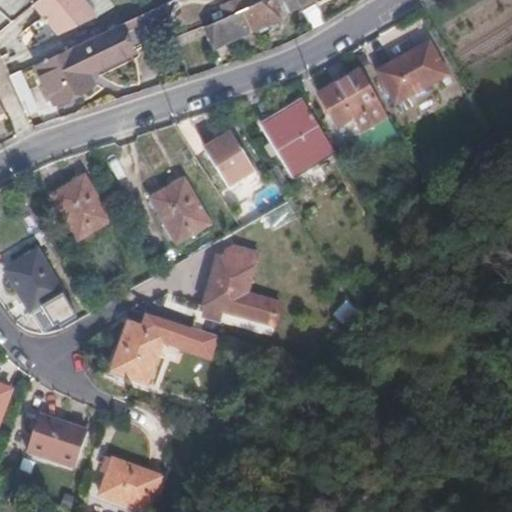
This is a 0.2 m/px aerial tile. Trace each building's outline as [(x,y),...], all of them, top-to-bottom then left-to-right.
[(97,16),(83,0),(36,0),(32,3),(58,33),(97,16)] [(262,0),(249,7),(228,17),(205,27),(215,47),(280,15),(271,0),(262,0)] [(133,54),(120,28),(38,68),(55,102),(91,84),(87,77),(133,54)] [(448,75),(431,44),(380,72),(397,104),(448,75)] [(336,129),(381,104),(363,72),(318,97),(336,129)] [(293,177),(333,153),(303,103),(262,127),(293,177)] [(229,188),(255,172),(231,134),(205,149),(229,188)] [(79,241),(110,222),(85,178),(53,196),(79,241)] [(177,243),(209,223),(185,181),(153,201),(177,243)] [(39,253),(8,270),(44,331),(58,323),(60,327),(77,317),(39,253)] [(256,270),(220,259),(202,315),(273,334),(282,303),(248,294),(256,270)] [(343,324),(356,310),(345,299),(331,313),(343,324)] [(211,360),(218,338),(150,315),(144,330),(129,326),(113,373),(147,384),(161,344),(211,360)] [(0,424),(13,389),(0,384),(0,424)] [(26,451),(72,467),(84,431),(38,415),(26,451)] [(149,511),(160,478),(113,461),(101,495),(148,511),(149,511)]
